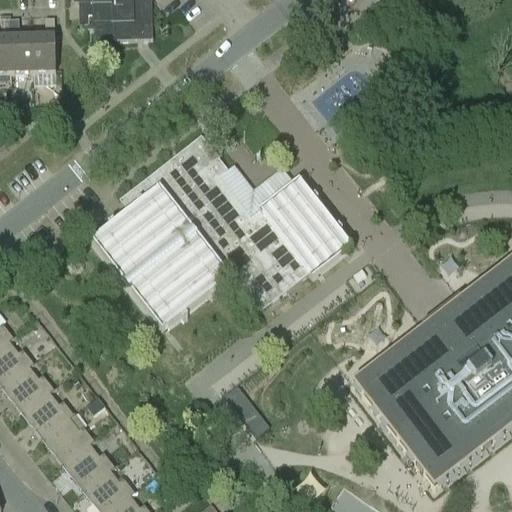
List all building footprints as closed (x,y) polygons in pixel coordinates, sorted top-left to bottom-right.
[(73,0),(73,8),(78,8),(79,34),(93,33),(93,41),(94,41),(113,41),(113,45),(136,45),(147,45),(153,44),(152,5),(152,4),(138,5),(137,0),(73,0)] [(19,24),(10,25),(10,38),(19,38),(19,24)] [(54,37),(54,24),(45,24),(45,37),(54,37)] [(1,38),(10,38),(10,25),(1,25),(1,38)] [(14,80),(35,79),(34,43),(14,44),(14,80)] [(55,43),(34,43),(35,79),(56,79),(55,43)] [(0,80),(14,80),(14,44),(0,44),(0,80)] [(91,247),(118,282),(161,338),(179,323),(181,326),(187,322),(185,319),(208,301),(210,304),(215,300),(213,297),(229,285),(256,320),(309,279),(312,284),(353,253),(340,236),(343,234),(339,229),(336,232),(315,205),(318,203),(315,199),(312,201),(299,184),(259,215),(262,220),(252,228),(243,216),(246,213),(239,205),(236,207),(217,182),(227,174),(202,141),(119,205),(129,217),(115,228),(113,226),(108,230),(110,232),(91,247)] [(423,335),(352,390),(434,495),(511,434),(511,266),(461,305),(459,303),(458,304),(463,311),(428,339),(422,331),(421,332),(423,335)] [(0,353),(13,343),(2,329),(0,330),(0,353)] [(0,353),(0,390),(2,393),(30,372),(33,369),(23,355),(19,358),(10,346),(13,343),(0,353)] [(22,419),(50,398),(54,394),(43,381),(39,384),(30,372),(2,393),(22,419)] [(237,391),(224,401),(256,442),(269,433),(237,391)] [(50,398),(22,419),(42,445),(70,423),(74,420),(63,406),(59,409),(50,397),(50,398)] [(88,410),(95,419),(104,412),(97,403),(88,410)] [(70,423),(42,445),(63,471),(90,449),(90,450),(94,447),(83,433),(79,435),(70,423)] [(63,471),(83,496),(114,472),(103,458),(99,462),(90,450),(90,449),(63,471)] [(83,496),(94,511),(115,511),(134,498),(124,485),(120,488),(110,475),(114,472),(83,496)] [(134,498),(115,511),(145,511),(144,511),(142,511),(138,511),(131,502),(135,499),(134,498)]
